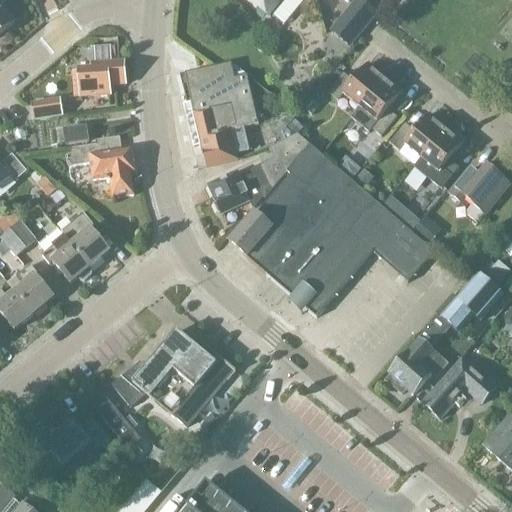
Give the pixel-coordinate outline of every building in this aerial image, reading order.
[(269,21),(280,8),(287,0),(235,0),(254,16),(258,11),(269,21)] [(356,1),(330,34),(349,49),(375,16),(356,1)] [(0,36),(13,25),(0,8),(0,36)] [(95,66),(111,65),(110,49),(94,50),(95,66)] [(92,66),(93,73),(79,74),(80,100),(110,99),(109,89),(125,89),(124,64),(111,65),(95,66),(92,66)] [(214,70),(185,76),(194,116),(211,112),(212,117),(231,112),(230,108),(252,103),(247,78),(233,81),(231,69),(230,66),(214,70)] [(342,78),(335,73),(321,90),(338,104),(344,98),(360,111),(385,81),(367,66),(353,84),(343,76),(342,78)] [(388,113),(402,95),(385,81),(360,111),(376,124),(371,131),(381,139),(397,120),(388,113)] [(33,105),(35,122),(63,118),(61,101),(33,105)] [(211,112),(194,116),(205,170),(237,163),(235,155),(246,152),(241,130),(257,126),(252,103),(230,108),(231,112),(212,117),(211,112)] [(422,162),(447,131),(429,117),(415,135),(405,127),(389,146),(400,154),(405,148),(422,162)] [(305,130),(297,122),(290,129),(298,137),(305,130)] [(64,132),(66,147),(88,144),(86,129),(64,132)] [(447,131),(422,162),(430,169),(426,175),(443,189),(459,170),(450,163),(464,146),(447,131)] [(237,175),(207,189),(213,201),(221,218),(250,205),(253,212),(263,200),(265,202),(280,184),(310,148),(299,137),(269,151),(274,163),(251,173),(253,178),(241,183),(237,175)] [(137,177),(133,151),(122,153),(120,139),(97,142),(98,146),(70,150),(72,169),(91,167),(94,183),(110,181),(114,202),(136,198),(132,178),(137,177)] [(253,216),(227,246),(316,322),(372,256),(407,285),(433,255),(327,163),(310,148),(280,184),(289,192),(281,201),(274,195),(258,213),(265,220),(262,223),(253,216)] [(347,148),(341,158),(357,168),(363,158),(347,148)] [(0,189),(15,177),(19,182),(30,173),(15,155),(3,165),(0,161),(0,189)] [(52,187),(60,179),(48,168),(41,175),(52,187)] [(464,200),(484,217),(509,187),(487,168),(479,178),(471,171),(449,196),(459,205),(464,200)] [(45,196),(60,212),(77,197),(61,181),(45,196)] [(418,225),(436,232),(442,215),(425,208),(418,225)] [(59,230),(56,233),(90,273),(110,257),(91,234),(94,231),(93,230),(95,228),(85,216),(63,235),(59,230)] [(13,230),(10,233),(25,252),(37,243),(21,224),(13,230)] [(17,259),(25,252),(10,233),(1,240),(17,259)] [(90,273),(56,233),(40,246),(48,255),(42,260),(49,269),(52,267),(71,289),(79,283),(81,285),(85,286),(92,280),(92,276),(90,273)] [(31,269),(16,281),(9,288),(15,296),(34,319),(53,303),(34,280),(37,277),(31,269)] [(502,299),(501,298),(477,277),(441,319),(458,335),(473,318),(480,324),(502,299)] [(34,319),(15,296),(8,302),(1,293),(0,293),(0,317),(14,335),(34,319)] [(195,340),(190,346),(177,336),(147,371),(141,365),(111,389),(130,412),(146,398),(172,420),(173,418),(187,431),(216,396),(236,374),(195,340)] [(392,379),(387,384),(403,397),(408,392),(414,398),(433,375),(424,367),(434,355),(420,342),(390,377),(392,379)] [(466,392),(482,406),(499,386),(488,376),(484,381),(462,361),(422,406),(440,422),(466,392)] [(319,399),(312,419),(330,425),(337,406),(319,399)] [(115,413),(103,424),(129,456),(142,446),(115,413)] [(511,415),(483,448),(493,458),(491,459),(511,477),(511,415)] [(82,430),(74,421),(42,447),(61,469),(89,445),(97,455),(110,444),(92,422),(82,430)] [(240,511),(207,485),(185,511),(240,511)] [(0,511),(28,511),(0,488),(0,511)]
